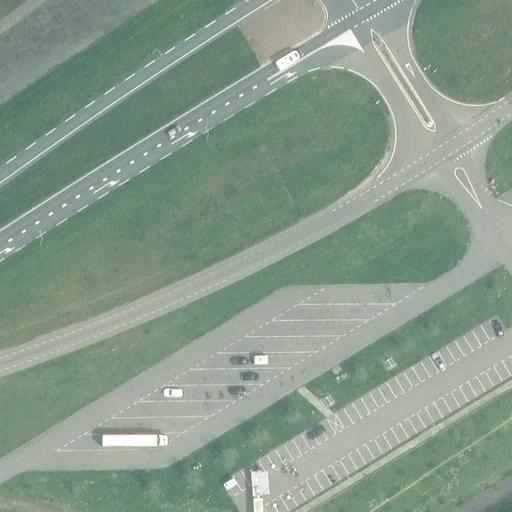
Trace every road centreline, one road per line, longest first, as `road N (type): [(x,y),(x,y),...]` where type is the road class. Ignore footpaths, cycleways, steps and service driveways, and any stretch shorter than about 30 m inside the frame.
road 1 (tertiary): [(0,364),(260,259),(433,160)]
road 2 (primary): [(0,240),(362,15)]
road 3 (primary): [(263,0),(0,179)]
road 4 (tertiary): [(362,15),(365,46),(433,160)]
road 5 (tertiary): [(454,146),(385,35),(362,15)]
